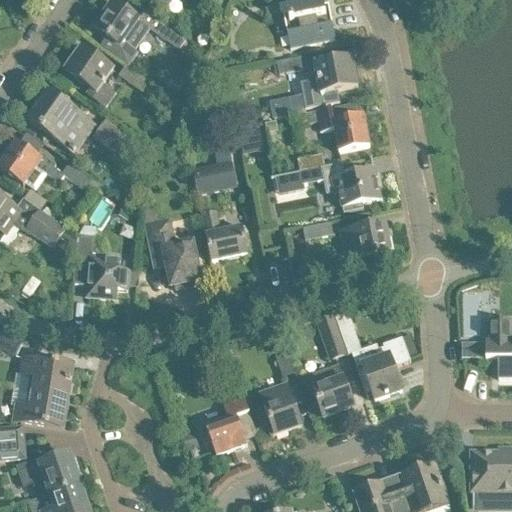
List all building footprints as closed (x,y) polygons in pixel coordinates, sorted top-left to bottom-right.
[(200,0),(211,7),(213,3),(224,10),(228,3),(223,0),(200,0)] [(322,0),(285,0),(292,35),(287,36),(290,51),(335,43),(330,15),(325,16),(322,0)] [(106,39),(100,48),(129,68),(138,54),(135,52),(150,30),(113,4),(94,31),(106,39)] [(186,42),(163,26),(155,36),(179,53),(186,42)] [(65,74),(81,85),(89,91),(85,97),(106,111),(117,95),(104,87),(114,73),(81,50),(65,74)] [(278,76),(306,71),(304,58),(276,64),(278,76)] [(339,104),(337,93),(358,89),(352,60),(314,68),(317,81),(300,84),(306,111),(339,104)] [(149,84),(127,69),(126,67),(118,78),(142,95),(149,84)] [(94,128),(65,108),(49,97),(29,124),(74,156),(94,128)] [(355,105),(335,109),(316,113),(295,117),(297,127),(318,123),(320,135),(334,132),(338,155),(370,149),(364,117),(358,118),(355,105)] [(119,162),(133,142),(106,124),(93,143),(119,162)] [(261,130),(239,138),(243,160),(266,155),(261,130)] [(41,161),(32,155),(16,144),(0,166),(0,171),(24,188),(25,187),(35,194),(47,177),(60,186),(65,179),(62,177),(63,176),(55,170),(56,168),(43,159),(41,161)] [(204,172),(193,174),(198,198),(237,190),(232,166),(228,147),(214,150),(218,169),(204,172)] [(188,154),(174,161),(178,176),(178,178),(192,175),(188,154)] [(63,176),(62,177),(65,179),(83,192),(83,190),(91,179),(71,165),(63,176)] [(364,212),(363,206),(380,202),(379,198),(380,198),(374,172),(373,172),(373,173),(344,179),(341,167),(342,167),(342,166),(324,169),(326,183),(329,196),(339,194),(344,217),(364,212)] [(324,169),(298,174),(301,188),(326,183),(324,169)] [(28,218),(1,200),(0,198),(0,232),(6,237),(14,224),(27,233),(30,229),(55,247),(66,230),(35,209),(28,218)] [(206,236),(208,244),(212,264),(247,256),(241,229),(220,233),(216,214),(202,217),(207,236),(206,236)] [(200,283),(196,263),(193,246),(175,249),(169,223),(144,228),(153,272),(167,269),(171,289),(175,288),(176,292),(198,287),(197,284),(200,283)] [(331,224),(302,230),(305,243),(333,237),(331,224)] [(391,258),(385,226),(341,234),(346,261),(374,256),(375,261),(391,258)] [(77,237),(76,248),(75,268),(89,269),(87,300),(117,302),(118,293),(127,294),(129,273),(119,272),(120,262),(92,260),(94,238),(77,237)] [(153,272),(149,252),(148,248),(142,249),(140,275),(153,272)] [(348,315),(334,318),(339,333),(352,328),(348,315)] [(347,356),(341,337),(339,333),(334,318),(316,325),(322,344),(329,363),(347,356)] [(511,341),(511,321),(488,321),(488,342),(485,341),(486,362),(498,362),(498,381),(511,381),(511,341)] [(0,334),(0,350),(16,359),(23,345),(0,334)] [(376,348),(352,356),(368,398),(372,397),(375,403),(402,394),(394,371),(411,365),(402,339),(382,346),(387,358),(381,360),(376,348)] [(295,374),(285,346),(273,351),(282,378),(295,374)] [(35,378),(32,394),(69,400),(74,369),(24,361),(22,376),(35,378)] [(313,390),(317,402),(323,421),(354,410),(339,367),(312,377),(317,389),(313,390)] [(269,423),(265,424),(270,440),(301,429),(286,386),(260,396),(269,423)] [(64,432),(69,400),(32,394),(29,409),(17,407),(14,424),(64,432)] [(216,459),(259,444),(244,400),(222,408),(227,420),(206,428),(216,459)] [(22,445),(2,446),(0,446),(0,462),(24,461),(22,445)] [(38,461),(14,469),(21,489),(32,485),(38,501),(80,487),(70,456),(40,467),(38,461)] [(511,456),(473,457),(473,493),(511,493),(511,456)] [(427,511),(448,505),(441,486),(435,467),(355,495),(360,511),(427,511)] [(88,511),(80,487),(38,501),(29,504),(31,511),(53,511),(55,511),(88,511)]
